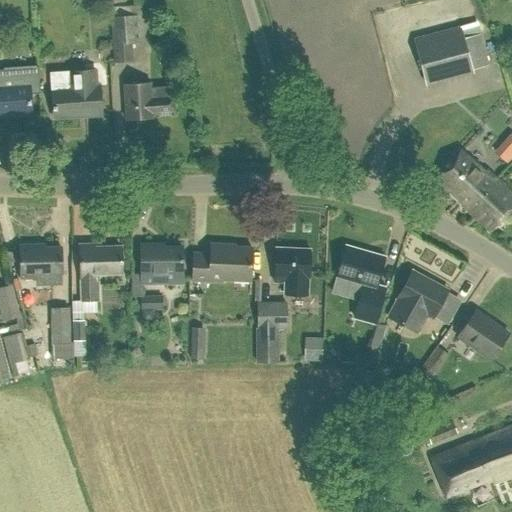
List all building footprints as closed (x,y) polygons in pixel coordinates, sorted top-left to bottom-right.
[(137,43),(136,15),(108,16),(110,63),(131,62),(131,43),(137,43)] [(428,31),(455,25),(453,17),(427,23),(428,31)] [(476,35),(463,39),(459,27),(433,34),(413,40),(425,82),(445,77),(471,70),(485,66),(476,35)] [(38,97),(37,71),(0,72),(0,119),(29,118),(28,97),(38,97)] [(96,87),(95,72),(68,74),(69,89),(52,91),(54,120),(101,116),(99,87),(96,87)] [(152,99),(151,85),(123,87),(126,122),(154,120),(153,114),(176,113),(175,98),(152,99)] [(486,177),(461,156),(436,181),(464,207),(463,209),(491,234),(511,211),(511,196),(489,175),(486,177)] [(35,251),(36,245),(22,246),(22,280),(36,280),(36,274),(62,274),(62,250),(35,251)] [(228,245),(210,245),(209,255),(193,255),(192,281),(222,282),(222,280),(249,281),(251,249),(228,247),(228,245)] [(94,247),(82,246),(82,302),(99,302),(99,282),(95,282),(95,275),(120,276),(120,250),(94,250),(94,247)] [(155,250),(154,246),(139,246),(140,286),(179,286),(179,250),(155,250)] [(309,250),(275,249),(273,282),(285,283),(284,295),(306,296),(307,279),(308,279),(309,250)] [(383,260),(347,249),(338,279),(361,286),(351,319),(373,326),(384,290),(374,288),(383,260)] [(412,271),(397,299),(388,317),(417,333),(426,315),(432,318),(433,316),(447,324),(458,304),(444,297),(447,291),(412,271)] [(19,318),(12,285),(0,287),(0,317),(1,322),(19,318)] [(286,303),(256,303),(256,329),(286,329),(286,303)] [(72,355),(70,307),(49,308),(51,356),(72,355)] [(509,337),(476,314),(457,340),(490,363),(509,337)] [(17,367),(33,360),(22,333),(6,339),(17,367)] [(302,337),(302,362),(320,362),(321,338),(302,337)] [(447,354),(436,346),(422,366),(433,374),(447,354)] [(462,434),(478,427),(472,415),(457,421),(462,434)] [(457,434),(452,422),(425,433),(430,445),(457,434)] [(511,478),(511,428),(431,461),(445,497),(493,478),(496,485),(511,478)]
